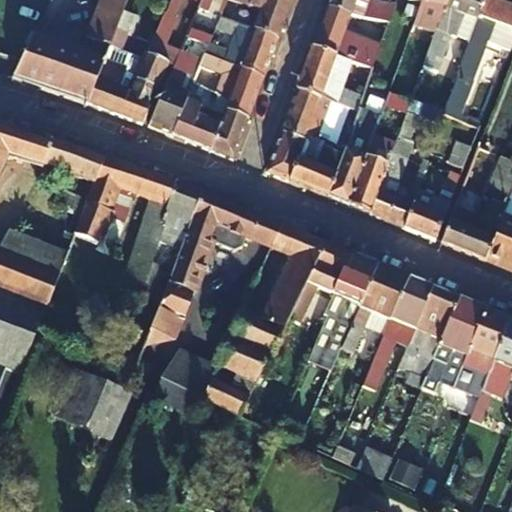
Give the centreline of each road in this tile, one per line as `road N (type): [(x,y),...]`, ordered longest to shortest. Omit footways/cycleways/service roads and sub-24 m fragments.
road 1 (residential): [(511,295),(243,190)]
road 2 (residential): [(243,190),(0,107)]
road 3 (residential): [(308,0),(243,190)]
